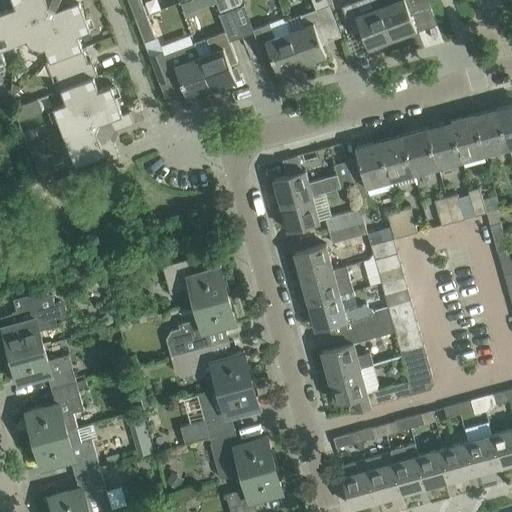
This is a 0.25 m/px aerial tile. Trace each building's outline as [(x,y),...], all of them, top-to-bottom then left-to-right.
[(46,0),(13,0),(15,6),(2,11),(8,27),(45,13),(49,6),(46,0)] [(46,0),(49,6),(45,13),(53,16),(56,9),(78,0),(46,0)] [(90,29),(79,0),(78,0),(56,9),(53,16),(66,52),(83,46),(78,34),(90,29)] [(128,0),(135,18),(147,13),(141,0),(128,0)] [(186,13),(197,9),(194,0),(185,0),(181,2),(186,13)] [(231,8),(228,0),(216,0),(221,12),(231,8)] [(228,0),(231,8),(241,4),(239,0),(228,0)] [(346,15),(353,34),(362,30),(368,47),(392,38),(379,4),(368,8),(365,0),(355,0),(343,5),(346,15)] [(389,0),(379,4),(392,38),(417,29),(408,6),(415,3),(417,9),(430,5),(428,0),(389,0)] [(300,12),(284,18),(289,29),(302,63),(327,54),(316,26),(324,23),(318,7),(301,13),(300,12)] [(0,29),(8,27),(2,11),(0,11),(0,29)] [(66,52),(53,16),(45,13),(8,27),(14,43),(27,39),(29,43),(41,48),(45,47),(50,59),(66,52)] [(147,13),(135,18),(145,42),(156,38),(147,13)] [(253,28),(262,52),(270,49),(278,72),(302,63),(289,29),(275,35),(270,22),(253,28)] [(14,43),(8,27),(0,29),(0,63),(6,61),(1,48),(14,43)] [(209,81),(211,88),(236,79),(234,72),(231,64),(238,61),(231,42),(229,37),(226,30),(206,37),(195,41),(195,42),(194,43),(199,55),(209,81)] [(165,54),(163,49),(149,54),(160,82),(179,75),(188,97),(211,88),(209,81),(199,55),(194,43),(165,54)] [(56,74),(61,86),(56,88),(57,90),(61,89),(78,82),(94,76),(98,75),(92,59),(88,61),(83,49),(88,47),(87,45),(83,46),(66,52),(50,59),(46,60),(52,76),(56,74)] [(111,84),(98,89),(94,76),(78,82),(91,119),(99,122),(122,113),(111,84)] [(12,82),(11,96),(21,86),(12,82)] [(78,82),(61,89),(66,101),(53,106),(64,135),(88,126),(91,119),(78,82)] [(511,145),(511,102),(498,107),(509,146),(511,145)] [(23,103),(14,106),(19,119),(28,115),(23,103)] [(509,146),(498,107),(474,113),(485,153),(509,146)] [(99,122),(91,119),(88,126),(96,129),(105,153),(107,160),(119,156),(112,137),(116,130),(134,123),(130,111),(122,113),(99,122)] [(485,153),(474,113),(451,120),(462,159),(485,153)] [(462,159),(451,120),(427,126),(438,166),(462,159)] [(96,129),(88,126),(64,135),(75,164),(105,153),(96,129)] [(438,166),(427,126),(403,133),(414,173),(438,166)] [(414,173),(403,133),(379,139),(390,179),(414,173)] [(355,146),(358,156),(347,159),(354,183),(353,183),(354,189),(356,188),(358,198),(370,194),(367,186),(390,179),(379,139),(355,146)] [(340,186),(353,183),(354,183),(347,159),(334,163),(340,186)] [(313,195),(311,188),(306,169),(274,178),(281,203),(313,195)] [(480,186),(468,189),(470,195),(475,215),(487,211),(486,210),(480,186)] [(465,217),(459,198),(458,192),(446,196),(453,221),(465,217)] [(313,195),(281,203),(288,228),(320,220),(313,195)] [(446,196),(435,199),(436,204),(442,224),(453,221),(446,196)] [(417,230),(412,211),(411,205),(399,209),(406,234),(417,230)] [(329,230),(364,220),(360,207),(325,217),(329,230)] [(504,235),(497,207),(486,210),(487,211),(494,238),(504,235)] [(394,237),(406,234),(399,209),(387,212),(394,237)] [(364,220),(329,230),(332,242),(367,232),(364,220)] [(508,248),(504,235),(494,238),(501,262),(511,259),(508,248)] [(398,252),(394,238),(371,244),(375,259),(398,252)] [(332,269),(325,243),(294,251),(301,277),(332,269)] [(378,271),(402,264),(398,252),(375,259),(378,271)] [(220,265),(192,273),(188,258),(163,265),(171,294),(191,288),(195,302),(228,293),(220,265)] [(511,285),(511,263),(511,259),(501,262),(507,286),(511,285)] [(382,283),(405,276),(402,264),(378,271),(382,283)] [(347,265),(332,269),(301,277),(308,302),(339,294),(339,293),(353,289),(347,265)] [(385,294),(408,288),(405,276),(382,283),(385,294)] [(51,287),(14,298),(20,321),(3,325),(11,353),(43,344),(39,330),(61,324),(56,307),(51,287)] [(388,306),(411,299),(408,288),(385,294),(388,306)] [(178,324),(179,328),(173,330),(167,338),(172,354),(211,343),(207,329),(236,321),(228,293),(195,302),(200,318),(178,324)] [(339,294),(308,302),(315,327),(335,322),(338,334),(392,319),(391,317),(388,306),(374,309),(366,303),(343,309),(339,294)] [(415,311),(411,299),(388,306),(391,317),(415,311)] [(417,322),(415,311),(391,317),(392,319),(394,328),(417,322)] [(392,319),(338,334),(341,344),(322,350),(329,376),(360,367),(373,364),(370,351),(357,354),(353,341),(395,329),(394,328),(392,319)] [(421,334),(417,322),(394,328),(395,329),(398,341),(421,334)] [(401,352),(424,345),(421,334),(398,341),(401,352)] [(184,377),(192,375),(193,378),(215,372),(219,386),(252,377),(251,376),(249,376),(245,363),(248,363),(244,350),(215,358),(211,343),(172,354),(177,372),(184,377)] [(11,353),(19,381),(48,373),(52,388),(76,381),(69,354),(47,360),(43,344),(11,353)] [(404,363),(427,357),(424,345),(401,352),(404,363)] [(128,364),(125,353),(117,356),(115,360),(117,368),(128,364)] [(409,380),(432,374),(427,357),(404,363),(409,380)] [(336,401),(348,397),(352,409),(412,393),(409,380),(367,392),(360,367),(329,376),(336,401)] [(252,377),(219,386),(223,402),(201,408),(209,436),(235,429),(231,414),(259,405),(256,392),(253,393),(250,380),(252,379),(252,377)] [(76,381),(52,388),(55,402),(27,410),(35,438),(79,426),(75,411),(84,409),(76,381)] [(509,399),(506,388),(493,392),(496,402),(509,399)] [(460,413),(484,406),(482,395),(457,402),(460,413)] [(460,413),(457,402),(444,406),(447,416),(460,413)] [(410,426),(424,422),(421,412),(407,416),(410,426)] [(410,426),(407,416),(395,419),(398,430),(410,426)] [(133,424),(143,452),(157,447),(146,419),(133,424)] [(362,440),(385,433),(382,423),(359,429),(362,440)] [(35,438),(42,466),(71,458),(75,473),(100,466),(98,460),(92,438),(83,441),(79,426),(35,438)] [(511,461),(511,427),(492,433),(501,465),(511,461)] [(235,429),(209,436),(221,477),(243,471),(275,462),(275,460),(272,461),(269,448),(271,448),(267,434),(239,442),(235,429)] [(362,440),(359,429),(334,436),(337,447),(362,440)] [(501,465),(492,433),(467,440),(476,472),(501,465)] [(476,472),(467,440),(442,447),(451,478),(476,472)] [(427,485),(418,453),(415,442),(391,449),(403,492),(427,485)] [(451,478),(442,447),(418,453),(427,485),(451,478)] [(403,492),(391,449),(366,456),(378,499),(403,492)] [(108,464),(114,462),(119,461),(117,455),(106,458),(108,464)] [(378,499),(366,456),(341,463),(353,506),(378,499)] [(100,466),(75,473),(79,487),(51,495),(55,511),(98,511),(111,509),(101,471),(116,467),(114,462),(108,464),(100,466)] [(275,462),(243,471),(247,486),(226,492),(231,511),(258,511),(254,498),(283,490),(279,477),(277,478),(273,465),(276,464),(275,462)] [(156,511),(172,511),(170,503),(155,507),(156,511)]
